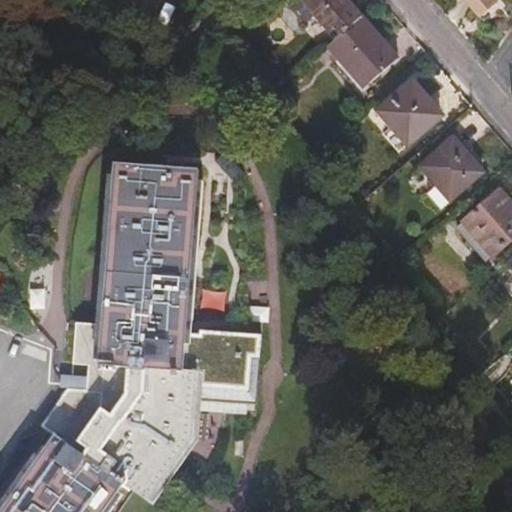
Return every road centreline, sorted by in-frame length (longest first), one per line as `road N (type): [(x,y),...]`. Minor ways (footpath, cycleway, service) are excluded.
road 1 (track): [(232,0),(0,213)]
road 2 (residential): [(408,0),(489,95)]
